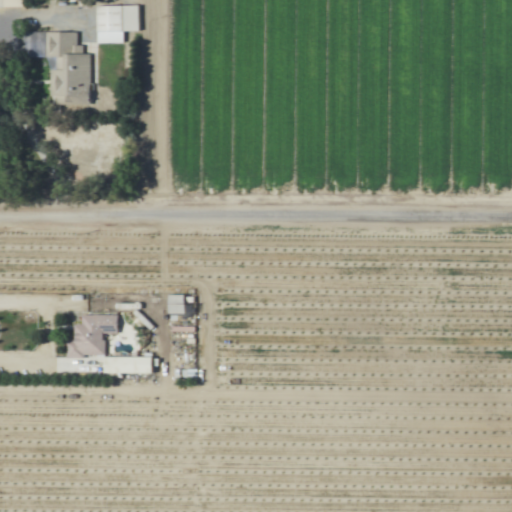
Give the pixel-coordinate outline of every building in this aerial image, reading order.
[(0,0),(0,8),(22,9),(22,0),(0,0)] [(139,33),(139,7),(96,7),(96,44),(123,44),(123,33),(139,33)] [(90,55),(83,55),(83,47),(77,46),(77,33),(26,33),(25,57),(50,58),(50,106),(90,106),(90,55)] [(118,313),(118,333),(101,333),(101,340),(104,340),(104,354),(84,354),(84,357),(65,358),(65,340),(73,340),(73,322),(80,322),(80,314),(118,313)] [(150,358),(150,373),(102,373),(102,369),(87,369),(87,363),(103,363),(103,358),(150,358)]
